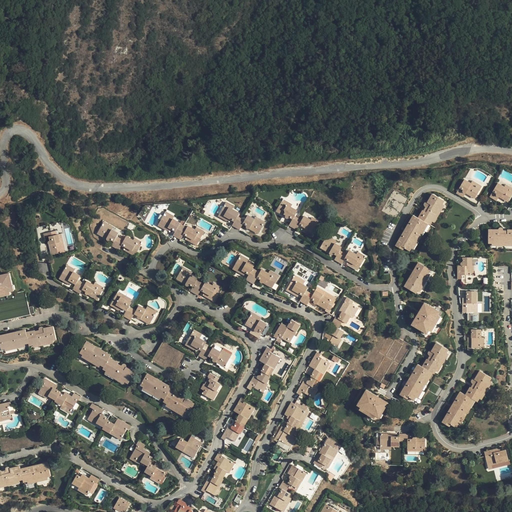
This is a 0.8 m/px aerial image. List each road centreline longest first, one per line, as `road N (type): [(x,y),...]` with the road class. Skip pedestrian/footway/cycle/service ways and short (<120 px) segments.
road 1 (residential): [(0,196),(11,188),(7,145),(27,132),(63,179),(93,190),(511,153)]
road 2 (residential): [(511,433),(455,448),(441,439),(435,418),(461,363),(451,262),(482,219)]
road 3 (residential): [(244,503),(317,326),(312,314),(248,290),(218,314)]
road 4 (residential): [(151,271),(168,245),(207,255),(237,234),(261,246),(293,243),(369,287),(395,287)]
road 5 (residential): [(187,488),(214,449),(256,353),(252,339),(218,314)]
road 6 (residential): [(34,365),(137,423),(187,488)]
road 7 (residential): [(482,219),(439,188),(422,189),(391,238),(395,287)]
road 8 (residential): [(155,506),(63,452),(0,459)]
road 9 (residential): [(116,338),(57,314),(0,328)]
road 10 (residential): [(136,334),(54,285),(44,263)]
